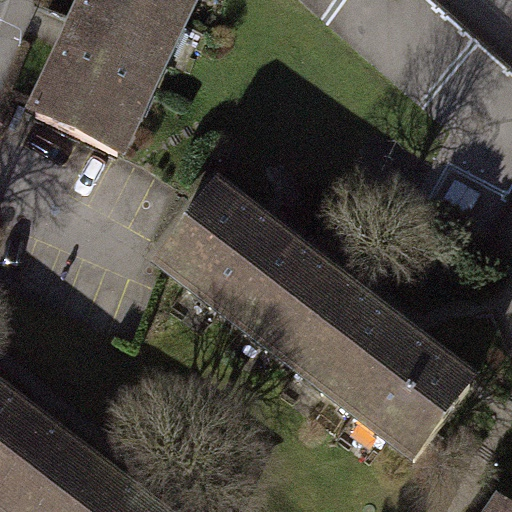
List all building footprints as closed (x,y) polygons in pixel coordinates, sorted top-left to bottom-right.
[(115,155),(179,24),(137,4),(139,0),(90,0),(77,28),(71,26),(59,51),(64,54),(34,116),(115,155)] [(139,0),(137,4),(179,24),(190,0),(139,0)] [(466,241),(511,160),(511,92),(408,0),(300,0),(448,131),(406,208),(466,241)] [(159,265),(298,372),(325,338),(312,327),(339,292),(294,256),(298,251),(275,233),(271,239),(214,195),(159,265)] [(390,331),(339,292),(312,327),(325,338),(298,372),(411,460),(467,389),(411,346),(415,341),(395,325),(390,331)] [(0,508),(5,511),(73,511),(62,503),(89,468),(42,432),(46,427),(22,409),(18,414),(0,400),(0,508)] [(137,505),(89,468),(62,503),(73,511),(157,511),(141,500),(137,505)]
